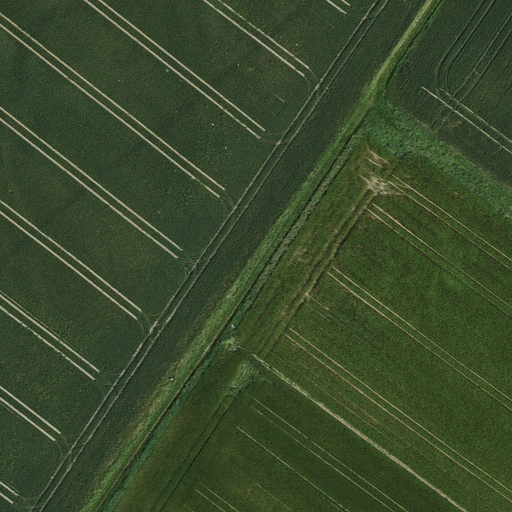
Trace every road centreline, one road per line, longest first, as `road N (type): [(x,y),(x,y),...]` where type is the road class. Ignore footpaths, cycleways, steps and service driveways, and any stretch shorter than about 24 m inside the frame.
road 1 (track): [(98,511),(439,0)]
road 2 (track): [(511,207),(370,103)]
